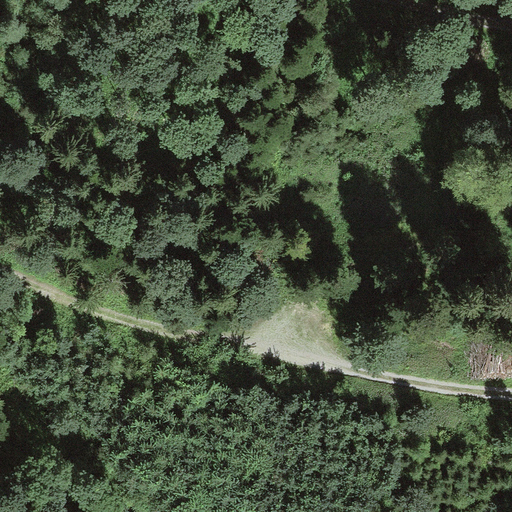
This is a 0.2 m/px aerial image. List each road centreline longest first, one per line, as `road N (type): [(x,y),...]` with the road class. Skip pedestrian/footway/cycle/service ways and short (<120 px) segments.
road 1 (track): [(511,397),(413,385),(123,322),(0,271)]
road 2 (track): [(389,0),(511,25)]
